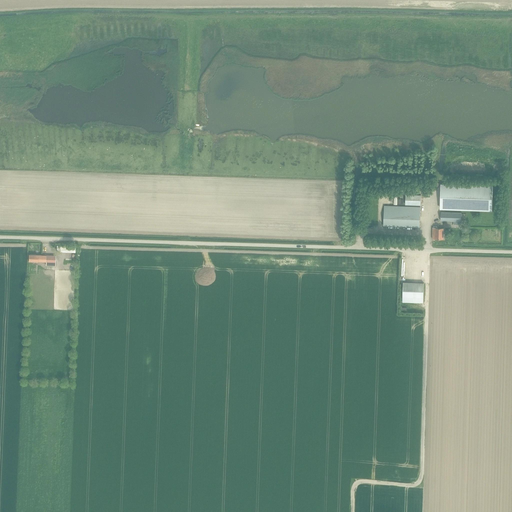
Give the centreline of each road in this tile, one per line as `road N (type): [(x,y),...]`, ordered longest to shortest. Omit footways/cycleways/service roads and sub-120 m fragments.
road 1 (unclassified): [(511,252),(0,237)]
road 2 (track): [(352,511),(356,484),(414,485),(421,473),(428,249)]
